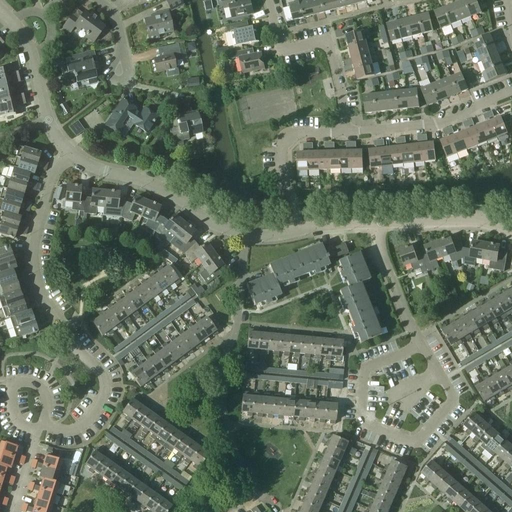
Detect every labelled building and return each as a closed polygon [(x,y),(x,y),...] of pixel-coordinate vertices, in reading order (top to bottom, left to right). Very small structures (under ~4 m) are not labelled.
[(180,0),(167,0),(166,1),(171,11),(183,5),(180,0)] [(234,0),(222,0),(224,9),(230,8),(232,19),(253,15),(249,0),(244,0),(235,2),(234,0)] [(303,19),(314,16),(309,0),(306,0),(299,2),(303,19)] [(309,0),(314,16),(324,13),(320,0),(309,0)] [(331,0),(320,0),(324,13),(335,11),(331,0)] [(345,8),(343,0),(331,0),(335,11),(345,8)] [(475,0),(466,0),(464,1),(471,18),(481,14),(475,0)] [(461,22),(471,18),(464,1),(454,5),(461,22)] [(213,9),(211,2),(204,3),(206,11),(213,9)] [(303,19),(299,2),(288,5),(293,22),(303,19)] [(451,26),(461,22),(454,5),(444,9),(451,26)] [(451,26),(444,9),(434,13),(441,30),(451,26)] [(161,17),(145,20),(148,37),(149,40),(159,37),(159,35),(172,32),(168,12),(160,14),(161,17)] [(71,17),(63,28),(70,33),(74,27),(86,36),(85,37),(93,43),(104,28),(97,22),(99,19),(91,14),(89,17),(84,13),(78,22),(71,17)] [(429,14),(418,17),(422,35),(433,32),(429,14)] [(422,35),(418,17),(407,20),(412,38),(422,35)] [(412,38),(407,20),(397,23),(402,40),(412,38)] [(338,37),(345,35),(341,21),(334,23),(338,37)] [(243,23),(226,26),(227,33),(231,33),(234,47),(259,42),(256,27),(244,29),(243,23)] [(402,40),(397,23),(386,25),(391,43),(402,40)] [(348,48),(366,43),(363,32),(345,36),(348,48)] [(473,42),(477,52),(494,45),(490,35),(473,42)] [(369,54),(366,43),(348,48),(351,59),(369,54)] [(481,62),(498,55),(494,45),(477,52),(481,62)] [(181,60),(180,54),(179,48),(165,51),(166,57),(153,60),(156,73),(165,71),(167,78),(179,76),(177,69),(175,69),(174,62),(181,60)] [(226,55),(224,48),(216,50),(217,57),(226,55)] [(71,63),(66,65),(68,74),(74,73),(75,76),(77,83),(87,80),(89,85),(97,83),(95,78),(97,78),(94,67),(97,66),(94,51),(69,57),(71,63)] [(243,51),(231,54),(233,60),(240,58),(243,74),(264,69),(261,54),(244,57),(243,51)] [(372,65),(369,54),(351,59),(354,70),(372,65)] [(485,72),(502,65),(498,55),(481,62),(485,72)] [(372,65),(354,70),(357,81),(375,77),(381,75),(378,64),(372,65)] [(502,65),(485,72),(489,83),(506,76),(502,65)] [(0,70),(0,81),(7,80),(8,82),(13,81),(12,79),(22,77),(21,72),(11,74),(12,77),(7,78),(5,69),(0,70)] [(461,74),(451,78),(458,95),(468,91),(461,74)] [(441,82),(448,99),(458,95),(451,78),(441,82)] [(9,89),(8,82),(7,80),(0,81),(0,93),(10,91),(10,93),(15,92),(14,88),(9,89)] [(428,80),(418,84),(420,90),(421,91),(424,99),(427,107),(437,103),(431,86),(428,80)] [(431,86),(437,103),(448,99),(441,82),(431,86)] [(417,90),(406,92),(408,110),(419,109),(418,101),(424,99),(421,91),(417,92),(417,90)] [(17,101),(27,99),(26,94),(16,96),(17,99),(12,100),(10,93),(10,91),(0,93),(0,105),(12,103),(13,104),(18,103),(17,101)] [(408,110),(406,92),(395,93),(397,111),(408,110)] [(397,111),(395,93),(385,94),(387,112),(397,111)] [(387,112),(385,94),(374,95),(376,114),(387,112)] [(365,115),(376,114),(374,95),(363,97),(365,115)] [(122,101),(106,126),(124,138),(133,125),(147,134),(158,118),(144,109),(140,115),(135,111),(136,110),(122,101)] [(12,103),(0,105),(0,117),(15,114),(15,116),(21,114),(20,110),(14,111),(13,104),(12,103)] [(64,103),(61,105),(68,115),(71,113),(64,103)] [(178,129),(170,130),(175,150),(183,148),(181,141),(189,140),(188,137),(203,133),(198,113),(178,118),(180,126),(177,126),(178,129)] [(511,113),(503,117),(506,124),(511,122),(511,113)] [(501,118),(490,122),(497,139),(507,134),(505,128),(504,125),(501,118)] [(497,139),(490,122),(480,126),(487,143),(497,139)] [(480,126),(470,130),(477,147),(487,143),(480,126)] [(460,134),(467,151),(477,147),(470,130),(460,134)] [(457,155),(467,151),(460,134),(450,138),(457,155)] [(449,164),(459,160),(457,155),(450,138),(440,142),(446,159),(449,164)] [(434,143),(422,145),(425,163),(436,162),(434,143)] [(414,164),(425,163),(422,145),(412,146),(414,164)] [(403,165),(414,164),(412,146),(401,147),(403,165)] [(19,147),(16,158),(36,164),(37,162),(40,153),(19,147)] [(392,167),(403,165),(401,147),(390,149),(392,167)] [(382,168),(392,167),(390,149),(380,150),(382,168)] [(382,168),(380,150),(368,151),(371,169),(382,168)] [(362,151),(351,152),(352,170),(363,170),(362,151)] [(319,153),(319,171),(330,171),(329,152),(319,153)] [(330,171),(341,170),(340,152),(329,152),(330,171)] [(341,170),(352,170),(351,152),(340,152),(341,170)] [(308,171),(308,153),(297,154),(297,172),(308,171)] [(308,171),(319,171),(319,153),(308,153),(308,171)] [(36,164),(16,158),(13,168),(9,167),(33,175),(36,167),(42,168),(44,164),(37,162),(36,164)] [(26,185),(27,182),(29,174),(33,175),(9,167),(5,178),(26,185)] [(26,185),(5,178),(2,189),(23,195),(25,187),(32,189),(32,186),(33,184),(27,182),(26,185)] [(83,214),(85,196),(79,196),(80,188),(67,186),(65,202),(72,203),(71,211),(84,212),(83,214)] [(57,187),(54,197),(60,199),(64,189),(57,187)] [(2,189),(0,195),(0,199),(20,206),(20,204),(23,195),(2,189)] [(104,208),(105,192),(92,191),(91,199),(85,198),(86,196),(85,196),(83,214),(96,215),(97,207),(104,208)] [(119,194),(105,192),(104,208),(111,209),(110,217),(121,218),(125,202),(118,202),(119,194)] [(141,218),(147,203),(135,197),(132,205),(125,202),(121,218),(132,222),(135,215),(141,218)] [(20,206),(0,199),(0,211),(20,218),(20,217),(16,216),(19,208),(25,210),(26,208),(26,206),(20,204),(20,206)] [(160,208),(147,203),(141,218),(148,220),(145,228),(155,232),(163,218),(156,215),(160,208)] [(0,223),(17,228),(17,226),(20,218),(0,211),(0,223)] [(169,233),(174,237),(184,224),(174,216),(169,223),(163,218),(155,232),(164,239),(169,233)] [(16,231),(22,233),(24,228),(17,226),(17,228),(0,223),(0,235),(13,239),(16,231)] [(184,224),(174,237),(170,242),(176,246),(175,248),(184,255),(195,243),(190,239),(195,233),(184,224)] [(450,238),(437,243),(443,258),(449,256),(452,263),(463,260),(463,265),(461,243),(452,246),(450,238)] [(483,261),(486,245),(473,242),(471,250),(462,249),(462,243),(461,243),(463,265),(475,267),(476,259),(483,261)] [(195,243),(184,255),(191,264),(197,259),(201,265),(214,255),(206,244),(200,249),(195,243)] [(443,258),(437,243),(425,248),(427,255),(422,257),(420,252),(427,272),(439,268),(436,261),(443,258)] [(272,276),(246,286),(254,307),(265,302),(266,306),(271,304),(270,300),(281,296),(277,287),(287,283),(289,286),(294,284),(292,281),(313,272),(315,276),(320,274),(318,270),(329,266),(326,259),(336,256),(333,249),(336,248),(335,245),(323,250),(321,245),(268,266),(272,276)] [(337,258),(348,254),(344,245),(336,248),(333,249),(336,256),(337,258)] [(499,247),(486,245),(483,261),(490,262),(489,270),(501,272),(503,256),(498,255),(499,247)] [(0,262),(12,258),(11,256),(8,247),(0,250),(0,262)] [(422,274),(427,272),(420,252),(414,254),(411,247),(399,251),(404,267),(411,264),(414,272),(420,270),(422,274)] [(12,258),(0,262),(0,274),(15,269),(13,260),(19,258),(17,254),(11,256),(12,258)] [(359,254),(338,262),(342,273),(339,274),(341,279),(345,278),(349,288),(339,292),(344,302),(340,304),(342,309),(346,308),(354,328),(350,330),(353,335),(356,334),(360,344),(381,336),(360,284),(369,280),(359,254)] [(222,266),(214,255),(201,265),(206,270),(199,275),(206,285),(219,275),(216,271),(222,266)] [(157,271),(159,273),(169,287),(169,286),(173,283),(176,287),(180,283),(168,267),(163,270),(161,268),(157,271)] [(0,285),(15,281),(15,279),(12,270),(16,269),(15,269),(0,274),(0,285)] [(159,273),(155,277),(153,274),(148,277),(150,280),(151,279),(160,293),(161,293),(165,289),(167,293),(171,290),(169,286),(169,287),(159,273)] [(21,276),(15,279),(15,281),(0,285),(0,297),(19,291),(16,283),(22,281),(21,276)] [(140,283),(142,286),(152,299),(157,296),(159,299),(163,296),(161,293),(160,293),(151,279),(150,280),(146,283),(144,280),(140,283)] [(466,291),(472,293),(474,287),(469,285),(466,291)] [(142,286),(138,289),(136,286),(132,289),(134,292),(144,305),(148,302),(151,305),(155,302),(152,299),(142,286)] [(200,287),(193,292),(195,295),(197,297),(204,292),(200,287)] [(191,289),(186,292),(188,294),(191,298),(195,295),(193,292),(191,289)] [(224,289),(215,296),(220,302),(228,295),(224,289)] [(511,306),(511,290),(509,292),(508,289),(503,292),(505,294),(511,306)] [(22,302),(22,300),(19,291),(0,297),(0,303),(2,309),(22,302)] [(123,296),(125,298),(126,298),(135,311),(136,311),(140,308),(142,311),(146,308),(144,305),(134,292),(130,295),(128,292),(123,296)] [(180,301),(182,304),(191,298),(188,294),(183,298),(180,301)] [(504,314),(505,314),(509,311),(511,315),(511,314),(511,306),(505,294),(500,297),(499,294),(494,297),(496,300),(504,314)] [(28,298),(22,300),(22,302),(2,309),(5,320),(30,311),(26,312),(23,304),(29,302),(28,298)] [(126,298),(125,298),(121,301),(119,299),(115,302),(117,304),(127,318),(127,317),(132,314),(134,318),(138,314),(136,311),(135,311),(126,298)] [(496,319),(500,316),(502,320),(507,317),(505,314),(504,314),(496,300),(491,302),(490,300),(485,302),(487,305),(496,319)] [(171,307),(174,310),(182,304),(180,301),(171,307)] [(192,301),(184,307),(186,311),(195,304),(192,301)] [(107,308),(109,311),(119,324),(123,321),(126,324),(130,321),(127,317),(127,318),(117,304),(113,308),(111,305),(107,308)] [(476,308),(478,310),(487,325),(487,324),(491,322),(493,325),(498,323),(496,319),(487,305),(482,308),(481,305),(476,308)] [(171,307),(163,313),(166,317),(174,310),(171,307)] [(184,307),(175,313),(178,317),(186,311),(184,307)] [(478,310),(473,313),(472,310),(467,313),(469,316),(478,330),(482,327),(484,330),(489,328),(487,324),(487,325),(478,310)] [(9,319),(13,329),(33,322),(33,320),(30,311),(5,320),(6,320),(9,319)] [(110,330),(111,330),(115,327),(117,330),(121,327),(119,324),(109,311),(105,314),(103,311),(98,314),(100,317),(101,317),(110,330)] [(166,317),(163,313),(155,319),(157,323),(166,317)] [(167,319),(170,323),(178,317),(175,313),(167,319)] [(463,316),(458,318),(460,321),(469,335),(473,332),(475,336),(480,333),(478,330),(469,316),(464,318),(463,316)] [(113,333),(111,330),(110,330),(101,317),(100,317),(96,320),(94,317),(90,320),(102,336),(107,333),(109,336),(113,333)] [(33,322),(13,329),(16,340),(37,333),(34,324),(40,322),(39,318),(33,320),(33,322)] [(207,338),(211,335),(213,337),(218,334),(206,318),(201,322),(199,318),(195,322),(197,325),(207,338)] [(157,323),(155,319),(146,325),(149,329),(157,323)] [(170,323),(167,319),(159,326),(161,329),(170,323)] [(460,340),(464,338),(467,341),(471,338),(469,335),(460,321),(456,324),(454,321),(449,323),(451,326),(460,340)] [(149,329),(146,325),(138,332),(141,335),(149,329)] [(209,340),(207,338),(197,325),(193,328),(190,325),(186,328),(189,331),(199,344),(203,341),(205,343),(209,340)] [(161,329),(159,326),(150,332),(153,335),(161,329)] [(462,344),(460,340),(451,326),(447,329),(445,326),(440,329),(451,346),(456,343),(458,346),(462,344)] [(259,334),(254,333),(254,330),(249,330),(247,350),(253,350),(252,354),(257,355),(258,351),(257,351),(259,334)] [(190,350),(191,350),(195,347),(197,350),(201,347),(199,344),(189,331),(184,334),(182,331),(178,334),(180,337),(190,350)] [(257,351),(258,351),(263,351),(263,355),(268,356),(268,351),(269,335),(264,334),(264,331),(259,331),(259,334),(257,351)] [(141,335),(138,332),(130,338),(132,341),(141,335)] [(153,335),(150,332),(142,338),(145,342),(153,335)] [(268,351),(273,352),(273,356),(278,356),(278,352),(280,336),(279,336),(274,335),(275,332),(269,332),(269,335),(268,351)] [(278,352),(284,353),(283,357),(288,357),(289,353),(290,337),(285,336),(285,333),(280,333),(279,336),(280,336),(278,352)] [(289,353),(294,354),(294,358),(299,358),(299,354),(301,338),(300,338),(295,337),(295,334),(290,334),(290,337),(289,353)] [(299,354),(304,355),(304,359),(309,359),(310,355),(309,355),(311,339),(305,338),(306,335),(301,335),(300,338),(301,338),(299,354)] [(309,355),(310,355),(315,356),(314,360),(320,360),(320,356),(321,340),(316,339),(316,336),(311,336),(311,339),(309,355)] [(506,336),(497,341),(499,345),(508,340),(506,336)] [(180,337),(176,340),(174,337),(170,340),(172,343),(182,357),(182,356),(186,353),(188,356),(193,353),(191,350),(190,350),(180,337)] [(320,356),(325,357),(325,361),(330,361),(330,357),(332,341),(331,341),(326,340),(326,337),(321,337),(321,340),(320,356)] [(132,341),(130,338),(121,344),(124,348),(132,341)] [(145,342),(142,338),(134,344),(136,348),(145,342)] [(332,338),(331,341),(332,341),(330,357),(335,358),(335,362),(340,362),(342,342),(336,341),(337,338),(332,338)] [(490,350),(499,345),(497,341),(488,347),(490,350)] [(174,363),(178,359),(180,362),(184,359),(182,356),(182,357),(172,343),(168,347),(165,343),(161,346),(164,350),(164,349),(174,363)] [(502,352),(511,347),(509,343),(500,348),(502,352)] [(115,354),(124,348),(121,344),(113,350),(115,354)] [(136,348),(134,344),(125,350),(128,354),(136,348)] [(481,356),(490,350),(488,347),(479,352),(481,356)] [(494,357),(502,352),(500,348),(491,353),(494,357)] [(165,369),(166,369),(170,366),(172,368),(176,365),(174,363),(164,349),(164,350),(159,353),(157,350),(153,353),(155,356),(165,369)] [(128,354),(125,350),(117,356),(120,360),(128,354)] [(472,361),(481,356),(479,352),(470,357),(472,361)] [(485,363),(494,357),(491,353),(482,359),(485,363)] [(168,371),(166,369),(165,369),(155,356),(151,359),(149,356),(144,359),(147,362),(157,375),(161,372),(163,375),(168,371)] [(463,366),(472,361),(470,357),(461,363),(461,364),(463,366)] [(482,359),(473,364),(476,368),(485,363),(482,359)] [(149,381),(153,378),(155,381),(159,378),(157,375),(147,362),(143,365),(140,362),(136,365),(139,368),(149,381)] [(476,368),(473,364),(465,369),(467,373),(476,368)] [(500,369),(503,372),(511,387),(511,386),(511,367),(507,370),(505,366),(500,369)] [(151,384),(149,381),(139,368),(134,371),(132,368),(128,371),(140,388),(145,384),(147,387),(151,384)] [(492,374),(494,378),(502,392),(507,389),(509,392),(511,389),(511,387),(511,386),(511,387),(503,372),(498,375),(496,372),(492,374)] [(493,397),(498,394),(500,397),(504,395),(502,392),(494,378),(489,380),(487,377),(483,380),(485,383),(493,397)] [(313,390),(314,381),(307,380),(306,385),(306,389),(313,390)] [(495,400),(493,397),(485,383),(480,386),(478,382),(474,385),(484,403),(489,400),(491,403),(495,400)] [(253,397),(248,397),(248,393),(243,392),(241,413),(247,413),(246,417),(252,417),(252,414),(253,397)] [(253,393),(253,397),(252,414),(257,414),(257,418),(262,418),(262,415),(264,398),(263,398),(258,398),(258,394),(253,393)] [(274,399),(268,399),(269,395),(264,394),(263,398),(264,398),(262,415),(267,415),(267,419),(272,419),(273,416),(272,416),(274,399)] [(284,400),(279,400),(279,396),(274,395),(274,399),(272,416),(273,416),(278,416),(277,420),(283,420),(283,417),(284,400)] [(284,396),(284,400),(283,417),(288,417),(288,421),(293,421),(293,418),(295,401),(294,401),(289,401),(290,397),(284,396)] [(140,406),(136,403),(138,400),(133,397),(122,413),(127,417),(124,420),(129,423),(131,420),(140,406)] [(295,397),(294,401),(295,401),(293,418),(299,418),(298,422),(303,422),(304,419),(303,419),(305,402),(300,402),(300,398),(295,397)] [(305,398),(305,402),(303,419),(304,419),(309,419),(309,423),(314,423),(314,420),(315,403),(310,403),(310,399),(305,398)] [(326,404),(325,404),(320,404),(321,400),(315,399),(315,403),(314,420),(319,420),(319,424),(324,424),(324,421),(326,404)] [(326,400),(325,404),(326,404),(324,421),(330,421),(329,425),(334,425),(336,405),(331,405),(331,401),(326,400)] [(131,420),(135,423),(133,426),(137,429),(139,426),(149,412),(144,409),(146,406),(142,403),(140,406),(131,420)] [(139,426),(144,429),(141,432),(146,435),(148,432),(157,418),(153,415),(155,412),(151,409),(149,412),(139,426)] [(482,421),(478,417),(480,415),(476,411),(463,426),(468,430),(465,433),(469,437),(472,434),(471,433),(482,421)] [(148,432),(152,435),(150,438),(154,441),(156,438),(166,424),(161,421),(163,418),(159,415),(157,418),(148,432)] [(477,444),(479,441),(479,440),(490,428),(486,424),(488,422),(484,418),(482,421),(471,433),(472,434),(476,437),(473,440),(477,444)] [(163,447),(165,444),(174,430),(170,427),(172,424),(167,421),(166,424),(156,438),(161,441),(158,444),(163,447)] [(485,450),(487,447),(498,435),(494,431),(496,429),(492,425),(490,428),(479,440),(479,441),(483,444),(481,447),(485,450)] [(176,427),(174,430),(165,444),(169,447),(167,450),(171,453),(173,450),(183,436),(178,433),(180,430),(176,427)] [(109,432),(118,438),(121,434),(112,428),(109,432)] [(487,447),(491,451),(489,454),(492,457),(495,454),(506,442),(506,441),(502,438),(504,436),(500,432),(498,435),(487,447)] [(191,442),(187,439),(189,436),(184,433),(183,436),(173,450),(178,453),(175,456),(180,459),(182,456),(191,442)] [(113,444),(116,440),(108,434),(105,438),(113,444)] [(127,444),(129,440),(121,434),(118,438),(127,444)] [(344,453),(345,453),(347,448),(350,450),(352,445),(334,437),(331,442),(328,441),(326,445),(329,447),(329,446),(344,453)] [(188,465),(190,462),(200,448),(199,448),(195,445),(197,442),(193,439),(191,442),(182,456),(186,459),(184,462),(184,463),(188,465)] [(495,454),(499,458),(496,461),(500,464),(503,461),(511,450),(511,446),(510,445),(511,442),(508,439),(506,441),(506,442),(495,454)] [(122,450),(124,446),(116,440),(113,444),(122,450)] [(135,450),(138,446),(129,440),(127,444),(135,450)] [(449,443),(457,450),(460,447),(452,440),(449,443)] [(1,442),(0,445),(0,454),(14,458),(13,461),(19,463),(21,458),(14,456),(17,448),(1,442)] [(201,445),(199,448),(200,448),(190,462),(195,465),(192,468),(197,471),(208,454),(204,451),(206,448),(201,445)] [(452,455),(454,452),(447,445),(444,449),(452,455)] [(130,456),(133,452),(124,446),(122,450),(130,456)] [(144,456),(146,452),(138,446),(135,450),(144,456)] [(340,463),(341,462),(343,458),(346,459),(348,454),(345,453),(344,453),(329,446),(329,447),(327,452),(324,450),(322,455),(325,456),(340,463)] [(465,457),(468,454),(460,447),(457,450),(465,457)] [(103,458),(99,455),(101,452),(97,449),(85,465),(90,469),(88,472),(92,475),(94,472),(103,458)] [(361,460),(365,462),(369,452),(365,450),(361,460)] [(508,471),(511,468),(510,468),(511,466),(511,450),(503,461),(507,465),(504,468),(508,471)] [(139,462),(141,458),(133,452),(130,456),(139,462)] [(152,462),(155,458),(146,452),(144,456),(152,462)] [(459,462),(462,459),(454,452),(452,455),(459,462)] [(372,453),(368,463),(372,465),(376,455),(372,453)] [(14,458),(0,454),(0,465),(10,469),(13,461),(14,458)] [(473,464),(476,461),(468,454),(465,457),(473,464)] [(100,481),(102,478),(112,464),(107,461),(110,458),(105,455),(103,458),(94,472),(98,475),(96,478),(100,481)] [(42,467),(58,472),(62,461),(45,456),(43,465),(42,467)] [(344,464),(341,462),(340,463),(325,456),(323,461),(320,460),(318,465),(321,466),(336,472),(338,467),(342,469),(344,464)] [(147,468),(150,464),(141,458),(139,462),(147,468)] [(161,468),(163,464),(155,458),(152,462),(161,468)] [(440,469),(436,465),(439,462),(435,459),(421,474),(425,478),(423,481),(427,484),(429,482),(429,481),(440,469)] [(467,469),(470,466),(462,459),(459,462),(467,469)] [(361,471),(365,462),(361,460),(357,469),(361,471)] [(102,478),(107,481),(105,484),(109,487),(111,484),(120,470),(116,467),(118,464),(114,461),(112,464),(102,478)] [(480,471),(483,468),(476,461),(473,464),(480,471)] [(403,478),(405,473),(408,475),(410,470),(392,462),(390,467),(386,466),(384,470),(388,472),(403,478)] [(55,483),(58,472),(42,467),(43,465),(36,463),(35,468),(41,470),(39,478),(59,484),(55,483)] [(368,475),(372,465),(368,463),(363,473),(368,475)] [(156,474),(158,470),(150,464),(147,468),(156,474)] [(169,474),(172,470),(163,464),(161,468),(169,474)] [(0,465),(0,477),(3,479),(3,481),(9,483),(10,478),(4,476),(7,468),(10,469),(0,465)] [(340,473),(336,472),(321,466),(319,471),(316,469),(314,474),(317,475),(332,482),(332,481),(334,477),(338,478),(340,473)] [(435,491),(437,489),(437,488),(448,476),(444,472),(446,469),(443,466),(440,469),(429,481),(429,482),(433,485),(431,488),(435,491)] [(475,476),(478,473),(470,466),(467,469),(475,476)] [(129,476),(124,473),(127,470),(122,467),(120,470),(111,484),(115,487),(113,490),(117,493),(119,490),(129,476)] [(488,478),(491,474),(483,468),(480,471),(488,478)] [(357,481),(361,471),(357,469),(353,479),(357,481)] [(164,480),(167,476),(158,470),(156,474),(164,480)] [(178,480),(180,476),(172,470),(169,474),(178,480)] [(399,488),(401,483),(404,484),(406,479),(403,478),(388,472),(386,477),(382,475),(380,480),(384,482),(384,481),(399,488)] [(131,473),(129,476),(119,490),(124,493),(122,496),(126,499),(128,496),(137,482),(133,479),(135,476),(131,473)] [(363,484),(368,475),(363,473),(359,482),(363,484)] [(443,498),(445,495),(456,483),(456,482),(452,479),(454,476),(450,473),(448,476),(437,488),(437,489),(441,492),(439,494),(443,498)] [(483,483),(486,480),(478,473),(475,476),(483,483)] [(496,485),(499,481),(491,474),(488,478),(496,485)] [(328,491),(330,486),(334,488),(336,483),(332,481),(332,482),(317,475),(315,480),(312,479),(310,484),(313,485),(328,491)] [(167,476),(164,480),(173,486),(175,482),(167,476)] [(180,476),(178,480),(186,486),(188,482),(180,476)] [(42,479),(40,488),(39,490),(55,495),(59,484),(39,478),(42,479)] [(139,479),(137,482),(128,496),(132,499),(130,502),(134,505),(136,502),(146,488),(141,485),(144,482),(139,479)] [(353,490),(357,481),(353,479),(348,488),(353,490)] [(464,490),(463,489),(459,486),(462,483),(458,479),(456,482),(456,483),(445,495),(449,499),(447,501),(451,505),(453,502),(464,490)] [(491,490),(494,486),(486,480),(483,483),(491,490)] [(395,497),(397,492),(400,494),(402,489),(399,488),(384,481),(384,482),(382,486),(378,485),(376,489),(380,491),(395,497)] [(504,492),(507,488),(499,481),(496,485),(504,492)] [(184,488),(175,482),(173,486),(181,492),(184,488)] [(359,494),(363,484),(359,482),(355,492),(359,494)] [(143,511),(145,508),(154,494),(150,491),(152,488),(148,485),(146,488),(136,502),(141,505),(139,508),(143,511)] [(324,501),(326,496),(330,497),(332,493),(328,491),(313,485),(311,490),(308,488),(306,493),(309,495),(309,494),(324,501)] [(39,490),(40,488),(34,486),(32,490),(38,492),(36,500),(52,506),(55,495),(39,490)] [(453,502),(457,506),(455,508),(459,511),(461,509),(460,509),(471,496),(467,493),(470,490),(466,486),(463,489),(464,490),(453,502)] [(498,497),(501,493),(494,486),(491,490),(498,497)] [(349,500),(353,490),(348,488),(344,498),(349,500)] [(154,511),(163,500),(158,497),(161,494),(156,491),(154,494),(145,508),(149,511),(148,511),(154,511)] [(391,507),(393,502),(396,503),(398,498),(395,497),(380,491),(377,496),(374,494),(372,499),(375,501),(376,500),(391,507)] [(355,503),(359,494),(355,492),(351,501),(355,503)] [(471,511),(479,503),(475,500),(478,497),(474,493),(471,496),(460,509),(461,509),(464,511),(471,511)] [(506,504),(509,500),(501,493),(498,497),(506,504)] [(320,510),(322,505),(326,507),(328,502),(324,501),(309,494),(309,495),(307,499),(304,498),(301,503),(305,504),(320,510)] [(165,497),(163,500),(154,511),(167,511),(172,506),(167,503),(169,500),(165,497)] [(344,509),(349,500),(344,498),(340,508),(344,509)] [(32,511),(35,511),(50,511),(52,506),(36,500),(33,509),(32,511)] [(376,511),(388,511),(389,511),(390,511),(392,511),(394,508),(391,507),(376,500),(375,501),(373,505),(370,504),(368,509),(371,510),(376,511)] [(482,500),(479,503),(471,511),(485,511),(487,510),(483,506),(486,503),(482,500)] [(349,511),(351,511),(355,503),(351,501),(347,511),(349,511)]
